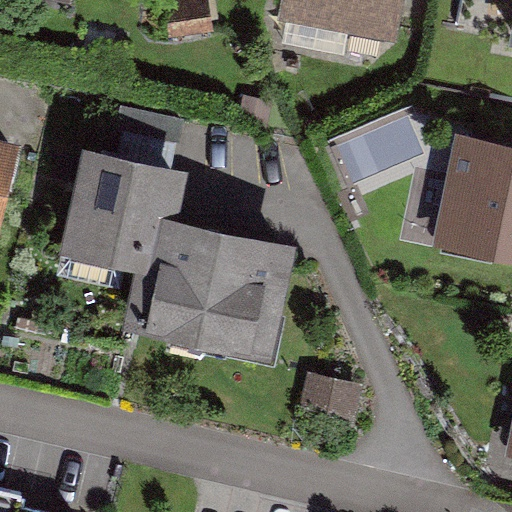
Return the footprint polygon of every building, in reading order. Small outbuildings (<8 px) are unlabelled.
[(170,0),(172,42),(213,41),(210,0),(170,0)] [(318,0),(397,15),(400,0),(318,0)] [(511,0),(507,0),(502,25),(511,27),(511,0)] [(0,105),(0,152),(9,108),(0,105)] [(190,137),(78,114),(56,220),(156,241),(145,295),(266,320),(290,203),(181,181),(190,137)] [(511,151),(467,142),(448,232),(511,245),(511,151)] [(0,511),(64,511),(68,498),(0,481),(0,511)]
